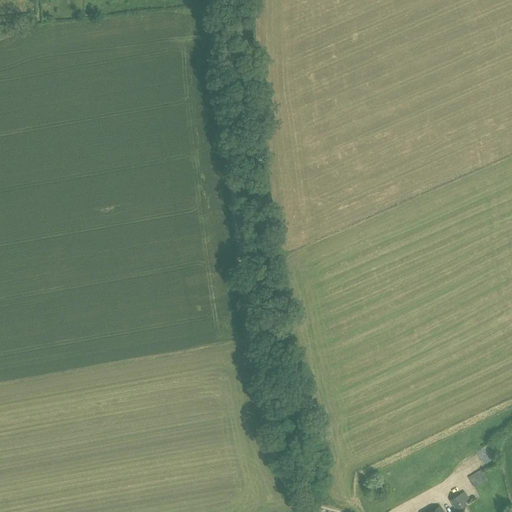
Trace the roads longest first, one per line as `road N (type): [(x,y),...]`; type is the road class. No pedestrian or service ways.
road 1 (track): [(332,511),(284,482),(268,448),(212,0)]
road 2 (track): [(363,511),(355,486),(365,470),(511,400)]
